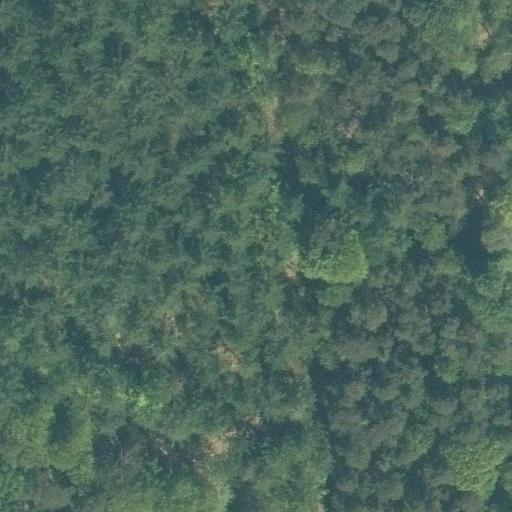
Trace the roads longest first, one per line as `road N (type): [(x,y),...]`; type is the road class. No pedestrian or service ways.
road 1 (track): [(282,0),(334,511)]
road 2 (track): [(0,354),(276,511)]
